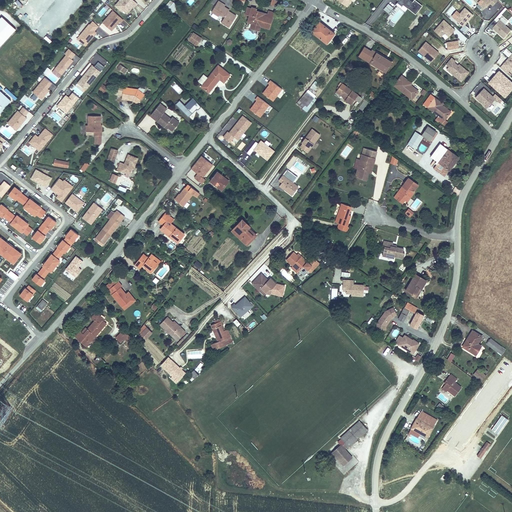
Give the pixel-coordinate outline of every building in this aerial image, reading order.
[(128,14),(134,7),(135,7),(138,4),(133,0),(119,0),(114,6),(121,12),(123,10),(128,14)] [(171,15),(179,7),(170,0),(163,8),(171,15)] [(397,0),(395,2),(400,6),(401,4),(413,15),(421,6),(414,0),(412,0),(411,1),(409,0),(397,0)] [(491,0),(490,0),(474,0),(485,9),(490,3),(493,6),(498,1),(496,0),(491,0)] [(230,9),(224,6),(226,5),(219,1),(212,12),(218,17),(220,14),(225,17),(221,23),(229,28),(236,15),(229,11),(230,9)] [(388,4),(383,10),(388,13),(393,7),(388,4)] [(249,15),(247,22),(251,24),(250,28),(260,31),(261,27),(269,29),(274,15),(268,14),(257,10),(257,8),(252,7),(251,8),(247,7),(245,14),(249,15)] [(465,8),(460,14),(457,11),(451,16),(463,26),(460,29),(465,34),(470,29),(465,25),(473,15),(465,8)] [(124,20),(113,10),(102,22),(112,31),(120,22),(121,23),(124,20)] [(408,28),(412,31),(423,17),(420,14),(408,28)] [(0,47),(16,30),(2,16),(0,18),(0,47)] [(312,29),(328,40),(336,30),(320,19),(312,29)] [(455,31),(450,27),(451,26),(443,20),(434,30),(441,37),(445,33),(449,37),(455,31)] [(494,20),(488,26),(491,29),(492,28),(504,38),(511,30),(499,20),(497,22),(494,20)] [(85,46),(97,33),(95,31),(99,26),(93,21),(89,26),(88,25),(77,39),(85,46)] [(197,46),(202,38),(193,32),(188,40),(197,46)] [(458,41),(446,42),(447,50),(459,48),(458,41)] [(430,46),(425,42),(417,50),(431,61),(438,52),(435,50),(434,50),(429,46),(430,46)] [(358,57),(385,73),(392,61),(372,49),(371,51),(364,46),(358,57)] [(74,61),(72,59),(76,55),(69,49),(65,53),(66,55),(54,69),(62,75),(74,61)] [(506,59),(502,63),(509,69),(511,71),(511,52),(507,58),(508,58),(507,60),(506,59)] [(455,61),(451,57),(444,67),(461,80),(468,71),(461,66),(460,67),(457,65),(454,62),(455,61)] [(95,67),(101,72),(105,68),(98,62),(95,67)] [(509,69),(502,63),(500,66),(506,72),(509,69)] [(117,69),(124,74),(127,70),(120,64),(117,69)] [(86,90),(101,72),(95,67),(92,65),(77,83),(86,90)] [(224,83),(231,75),(218,65),(208,78),(202,85),(200,87),(209,94),(220,80),(224,83)] [(511,87),(511,83),(499,71),(488,82),(504,97),(511,87)] [(202,85),(208,78),(203,74),(198,81),(202,85)] [(401,75),(392,86),(411,100),(419,91),(411,85),(412,83),(401,75)] [(52,83),(45,77),(32,92),(42,100),(50,90),(48,89),(52,83)] [(338,90),(345,96),(349,99),(347,102),(353,106),(361,95),(344,82),(338,90)] [(108,88),(103,84),(99,89),(104,93),(108,88)] [(123,96),(124,87),(124,85),(117,84),(115,95),(123,96)] [(134,98),(139,102),(145,94),(143,93),(138,89),(124,87),(123,96),(122,100),(133,101),(134,98)] [(314,98),(317,95),(308,88),(297,101),(308,109),(316,99),(314,98)] [(487,108),(496,99),(493,97),(484,89),(476,97),(487,108)] [(0,113),(12,101),(0,90),(0,113)] [(66,113),(79,98),(72,92),(69,97),(66,95),(57,106),(66,113)] [(438,116),(435,119),(445,126),(448,122),(446,120),(449,116),(450,117),(453,113),(443,105),(444,104),(430,94),(422,105),(438,116)] [(495,94),(493,97),(496,99),(500,103),(502,100),(495,94)] [(193,98),(185,106),(180,100),(176,104),(189,117),(197,109),(198,110),(202,107),(193,98)] [(164,128),(165,126),(171,119),(164,113),(168,109),(160,103),(154,111),(158,114),(157,116),(160,118),(157,122),(164,128)] [(17,131),(27,118),(25,117),(29,112),(23,107),(19,112),(18,110),(7,123),(17,131)] [(150,117),(157,122),(160,118),(157,116),(158,114),(154,111),(150,117)] [(224,137),(230,141),(234,136),(238,139),(251,122),(243,115),(230,132),(228,131),(224,137)] [(94,136),(95,136),(102,136),(103,125),(101,125),(101,116),(88,116),(88,125),(86,125),(86,132),(94,132),(94,136)] [(180,122),(173,117),(171,119),(165,126),(172,132),(180,122)] [(437,132),(428,126),(422,135),(430,141),(437,132)] [(40,151),(53,135),(45,128),(38,137),(35,134),(29,142),(40,151)] [(307,154),(320,136),(311,130),(301,144),(302,145),(299,148),(307,154)] [(424,137),(420,142),(428,147),(431,142),(424,137)] [(252,146),(268,159),(274,150),(261,140),(259,143),(256,141),(252,146)] [(434,169),(445,176),(449,171),(450,171),(460,158),(440,144),(431,157),(437,161),(435,163),(437,165),(434,169)] [(374,163),(377,150),(366,147),(365,154),(363,160),(360,159),(357,169),(355,176),(366,179),(368,172),(371,162),(374,163)] [(115,162),(118,151),(111,148),(107,160),(115,162)] [(120,162),(117,170),(126,174),(126,173),(131,174),(133,169),(134,170),(138,158),(128,154),(124,164),(120,162)] [(84,172),(89,164),(86,162),(80,169),(84,172)] [(47,188),(52,178),(35,169),(30,179),(47,188)] [(221,190),(228,181),(217,171),(209,180),(221,190)] [(119,176),(112,174),(109,181),(116,184),(119,176)] [(298,188),(285,179),(282,176),(279,182),(282,184),(279,187),(292,197),(298,188)] [(51,189),(58,195),(56,198),(62,202),(74,187),(64,179),(63,181),(59,178),(51,189)] [(400,196),(398,199),(402,203),(405,199),(408,195),(411,197),(419,186),(408,178),(403,185),(405,186),(402,191),(400,190),(397,193),(400,196)] [(0,195),(2,197),(11,186),(4,181),(1,186),(0,184),(0,195)] [(178,192),(173,199),(182,206),(194,190),(187,184),(184,186),(179,193),(178,192)] [(22,192),(15,187),(8,195),(16,201),(17,200),(22,193),(22,192)] [(29,199),(22,193),(17,200),(24,205),(29,199)] [(77,212),(85,203),(72,194),(65,203),(77,212)] [(42,208),(30,198),(29,199),(24,205),(23,207),(35,217),(36,215),(42,208)] [(417,199),(412,206),(416,210),(422,203),(417,199)] [(91,224),(103,209),(94,202),(82,217),(91,224)] [(9,210),(1,204),(0,205),(0,215),(3,218),(3,217),(8,210),(9,210)] [(335,222),(340,224),(348,227),(350,219),(348,218),(349,215),(352,207),(341,204),(335,222)] [(46,212),(42,208),(36,215),(41,218),(46,212)] [(410,217),(414,213),(409,209),(405,213),(410,217)] [(16,216),(8,210),(3,217),(11,223),(16,216)] [(95,238),(99,241),(104,244),(125,217),(117,210),(115,213),(110,219),(95,238)] [(165,221),(168,216),(161,210),(153,219),(159,223),(156,226),(173,240),(179,232),(165,221)] [(215,220),(220,214),(215,210),(210,216),(215,220)] [(29,224),(17,215),(16,216),(11,223),(10,224),(23,233),(23,232),(28,226),(29,224)] [(57,222),(49,216),(43,224),(50,229),(51,230),(57,222)] [(231,232),(246,247),(256,237),(248,229),(250,227),(244,220),(231,232)] [(50,229),(43,224),(38,230),(45,235),(50,229)] [(348,227),(340,224),(338,229),(348,232),(350,227),(348,227)] [(33,229),(28,226),(23,232),(28,235),(33,229)] [(79,236),(71,229),(65,236),(66,237),(73,243),(79,236)] [(38,230),(32,238),(40,244),(46,236),(45,235),(38,230)] [(0,254),(14,265),(22,253),(0,236),(0,254)] [(70,246),(73,243),(66,237),(64,241),(70,246)] [(63,240),(57,247),(58,248),(64,253),(65,254),(71,246),(70,246),(64,241),(63,240)] [(386,248),(385,252),(388,253),(387,258),(396,260),(396,258),(406,260),(407,254),(405,254),(405,250),(394,248),(395,244),(385,242),(384,247),(386,248)] [(59,259),(64,253),(58,248),(53,254),(59,259)] [(307,262),(302,257),(300,259),(296,256),(292,252),(286,259),(292,265),(299,271),(304,267),(309,273),(319,263),(312,257),(307,262)] [(51,273),(61,261),(59,259),(53,254),(52,254),(42,266),(44,267),(49,271),(51,273)] [(138,269),(139,268),(141,265),(145,269),(143,271),(149,275),(159,262),(150,254),(146,259),(141,254),(132,265),(138,269)] [(297,274),(299,271),(292,265),(290,267),(297,274)] [(43,279),(49,271),(44,267),(37,274),(43,279)] [(36,273),(32,279),(41,287),(45,281),(43,279),(37,274),(36,273)] [(283,286),(275,284),(269,278),(267,280),(260,274),(251,283),(258,290),(261,287),(266,293),(270,293),(281,295),(283,286)] [(404,291),(414,297),(420,288),(422,289),(427,281),(414,274),(404,291)] [(103,285),(106,290),(115,283),(112,279),(103,285)] [(343,280),(342,286),(346,287),(346,292),(345,292),(345,293),(353,294),(353,297),(363,297),(363,285),(352,284),(352,281),(343,280)] [(115,283),(106,290),(120,306),(128,300),(124,294),(119,289),(121,286),(117,281),(115,283)] [(20,295),(28,302),(36,291),(29,285),(26,289),(25,288),(20,295)] [(128,300),(120,306),(122,310),(134,300),(128,292),(124,294),(128,300)] [(234,303),(231,306),(239,316),(252,306),(244,297),(235,305),(234,303)] [(41,312),(48,303),(42,299),(35,308),(41,312)] [(404,308),(415,313),(418,308),(407,302),(404,308)] [(390,316),(392,315),(393,317),(397,315),(393,308),(389,310),(390,311),(388,313),(386,314),(385,314),(377,323),(377,329),(386,330),(386,326),(391,319),(390,316)] [(405,308),(399,319),(404,322),(409,311),(405,308)] [(83,334),(80,331),(75,337),(87,348),(107,324),(104,321),(105,320),(96,312),(90,318),(94,321),(87,329),(83,334)] [(417,312),(410,325),(417,329),(424,316),(417,312)] [(183,330),(177,325),(176,326),(170,321),(164,315),(156,323),(173,340),(183,330)] [(218,327),(221,326),(219,320),(210,325),(217,342),(211,345),(213,350),(232,341),(225,328),(223,329),(220,331),(218,327)] [(146,328),(139,335),(144,339),(151,333),(146,328)] [(123,339),(126,342),(131,337),(123,330),(114,339),(119,343),(123,339)] [(478,344),(483,336),(472,330),(461,347),(475,356),(482,346),(478,344)] [(419,344),(413,340),(412,340),(408,337),(407,339),(404,337),(403,338),(400,336),(395,343),(399,345),(401,342),(409,348),(408,350),(413,354),(419,344)] [(501,355),(505,349),(490,338),(486,344),(501,355)] [(409,348),(401,342),(399,345),(408,350),(409,348)] [(418,362),(421,357),(415,353),(412,358),(418,362)] [(451,362),(455,355),(451,353),(447,360),(451,362)] [(100,368),(105,362),(99,356),(93,362),(100,368)] [(176,384),(186,373),(168,357),(161,366),(172,376),(170,378),(176,384)] [(199,372),(204,364),(200,362),(195,369),(199,372)] [(191,381),(198,375),(194,370),(187,376),(191,381)] [(472,376),(481,382),(485,376),(477,370),(472,376)] [(455,395),(461,388),(454,382),(457,379),(450,374),(448,378),(450,380),(445,387),(450,391),(455,395)] [(130,383),(125,378),(120,382),(125,387),(130,383)] [(445,387),(450,380),(448,378),(441,387),(448,393),(450,391),(445,387)] [(440,413),(443,408),(438,404),(434,408),(440,413)] [(417,434),(424,439),(435,421),(418,412),(406,433),(414,438),(417,434)] [(497,434),(507,419),(501,415),(491,430),(497,434)] [(341,440),(349,433),(355,440),(347,447),(349,449),(369,431),(367,429),(359,437),(353,430),(354,429),(361,423),(359,420),(340,438),(341,440)] [(367,429),(361,423),(354,429),(353,430),(359,437),(367,429)] [(349,433),(341,440),(344,443),(331,454),(342,466),(351,458),(344,450),(347,447),(355,440),(349,433)] [(490,445),(486,442),(476,456),(480,459),(490,445)]
